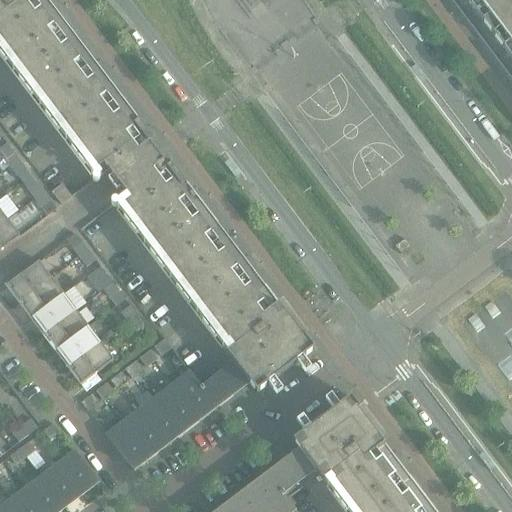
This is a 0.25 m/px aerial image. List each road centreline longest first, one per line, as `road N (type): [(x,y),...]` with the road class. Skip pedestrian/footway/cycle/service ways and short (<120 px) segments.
road 1 (tertiary): [(118,0),(379,334)]
road 2 (residential): [(147,511),(379,334)]
road 3 (residential): [(147,511),(0,317)]
road 4 (tertiary): [(511,177),(376,0)]
road 5 (tertiary): [(379,334),(511,508)]
road 6 (residential): [(379,334),(511,231)]
